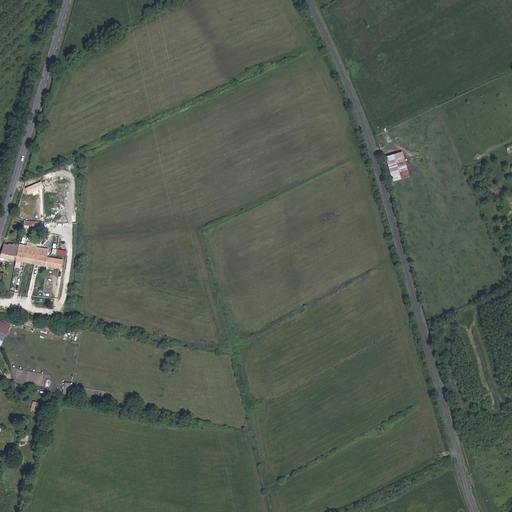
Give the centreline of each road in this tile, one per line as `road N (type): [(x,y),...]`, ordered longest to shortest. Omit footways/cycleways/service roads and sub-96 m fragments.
road 1 (unclassified): [(476,511),(405,251),(347,78),(306,0)]
road 2 (unknown): [(0,294),(52,308),(67,297),(74,176),(57,170),(16,182)]
road 3 (tertiary): [(69,0),(0,236)]
